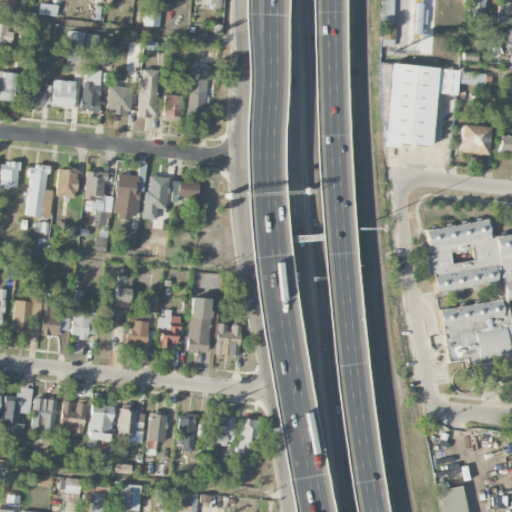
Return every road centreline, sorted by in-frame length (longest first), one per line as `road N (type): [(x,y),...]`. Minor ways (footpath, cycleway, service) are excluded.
road 1 (secondary): [(239,0),(234,159),(241,241),(287,511)]
road 2 (motorway): [(364,511),(330,162),(325,0)]
road 3 (motorway): [(294,0),(294,169),(328,511)]
road 4 (motorway): [(242,0),(274,218),(305,323)]
road 5 (residential): [(269,393),(0,364)]
road 6 (motorway): [(321,263),(310,0)]
road 7 (motorway): [(321,263),(331,0)]
road 8 (motorway): [(353,511),(321,263)]
road 9 (motorway): [(262,160),(289,399)]
road 10 (residential): [(234,159),(0,134)]
road 11 (residential): [(402,181),(435,412)]
road 12 (motorway): [(250,0),(262,160)]
road 13 (motorway): [(268,0),(262,160)]
